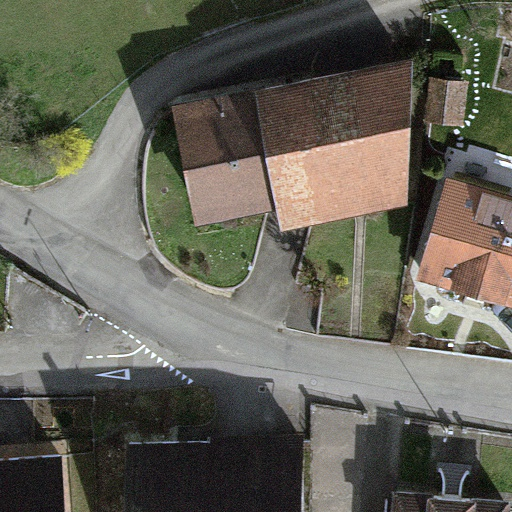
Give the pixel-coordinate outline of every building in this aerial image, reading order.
[(407,64),(166,102),(184,219),(398,186),(407,64)] [(511,192),(434,172),(410,261),(511,287),(511,192)] [(54,511),(46,425),(0,429),(0,511),(54,511)] [(300,511),(298,425),(111,431),(113,511),(300,511)] [(487,511),(490,483),(381,475),(378,511),(487,511)]
